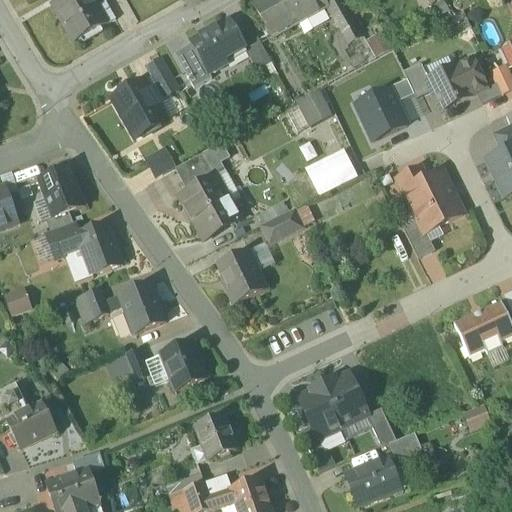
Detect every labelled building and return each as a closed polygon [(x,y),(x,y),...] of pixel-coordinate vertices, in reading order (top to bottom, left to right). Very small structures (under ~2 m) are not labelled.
[(91,0),(65,0),(53,7),(75,46),(107,28),(91,0)] [(322,0),(272,0),(254,10),(271,42),(327,10),(328,10),(322,0)] [(445,1),(444,0),(426,0),(432,9),(445,1)] [(328,10),(327,10),(335,24),(349,16),(341,2),(328,10)] [(367,48),(349,16),(335,24),(349,49),(358,43),(362,51),(367,48)] [(229,25),(191,46),(209,78),(227,68),(225,63),(244,52),(245,52),(241,44),(229,25)] [(272,66),(255,36),(241,44),(245,52),(244,52),(257,74),(272,66)] [(178,93),(161,63),(148,71),(165,101),(178,93)] [(429,84),(428,85),(433,95),(438,106),(437,109),(440,115),(477,98),(487,93),(473,64),(429,84)] [(422,67),(404,76),(416,103),(433,95),(428,85),(429,84),(422,67)] [(145,85),(112,103),(135,143),(167,124),(145,85)] [(487,93),(477,98),(482,108),(502,99),(497,88),(487,93)] [(295,138),(332,120),(319,95),(282,114),(295,138)] [(511,130),(511,131),(494,138),(503,156),(511,151),(511,130)] [(511,151),(503,156),(487,163),(505,202),(511,199),(511,151)] [(203,158),(175,173),(188,196),(216,181),(203,158)] [(70,173),(40,184),(53,222),(85,210),(80,196),(78,196),(70,173)] [(426,185),(420,173),(398,184),(418,223),(423,233),(424,232),(427,237),(463,219),(442,177),(426,185)] [(188,196),(180,201),(204,245),(206,244),(204,240),(239,221),(216,181),(188,196)] [(4,191),(0,192),(0,233),(17,227),(4,191)] [(295,216),(263,231),(270,247),(302,232),(295,216)] [(418,223),(402,231),(418,263),(435,255),(427,237),(424,232),(423,233),(418,223)] [(74,228),(47,238),(56,264),(82,255),(77,241),(78,240),(74,228)] [(78,240),(77,241),(82,255),(92,281),(123,269),(109,229),(78,240)] [(248,255),(218,269),(224,281),(222,282),(235,310),(267,294),(248,255)] [(152,288),(120,301),(135,339),(167,326),(152,288)] [(100,294),(85,299),(94,323),(109,317),(100,294)] [(18,297),(3,300),(6,318),(21,316),(18,297)] [(511,329),(501,307),(454,329),(470,362),(485,355),(487,358),(503,350),(501,347),(511,342),(511,329)] [(193,345),(161,358),(176,396),(208,384),(193,345)] [(141,353),(124,360),(135,388),(152,381),(141,353)] [(349,378),(330,387),(329,386),(323,389),(343,431),(368,419),(349,378)] [(43,408),(29,415),(16,389),(0,397),(0,432),(8,429),(20,454),(41,444),(41,445),(54,438),(57,436),(43,408)] [(323,389),(317,392),(317,393),(298,402),(312,432),(318,443),(319,442),(343,431),(323,389)] [(383,417),(369,424),(382,451),(389,448),(397,445),(382,413),(381,413),(383,417)] [(225,419),(196,431),(210,465),(238,454),(225,419)] [(318,443),(312,432),(302,437),(314,464),(326,459),(319,442),(318,443)] [(397,445),(389,448),(395,462),(407,457),(412,468),(425,462),(415,437),(397,445)] [(389,463),(346,480),(358,511),(395,496),(389,480),(394,478),(389,463)] [(90,474),(47,489),(54,511),(89,511),(101,508),(90,474)] [(271,511),(261,483),(230,493),(236,511),(271,511)] [(213,511),(205,487),(184,494),(189,511),(213,511)]
